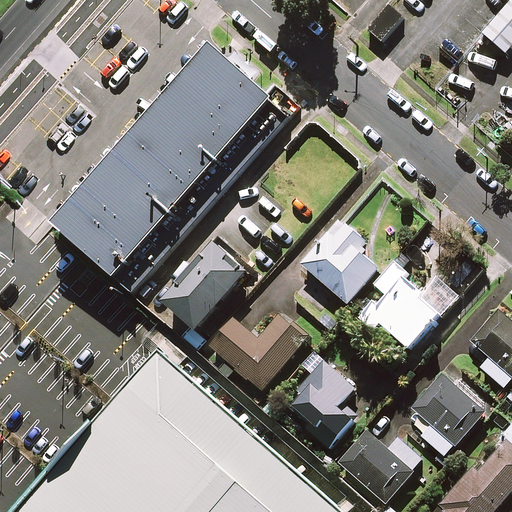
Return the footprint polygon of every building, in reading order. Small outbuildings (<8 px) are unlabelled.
[(508,56),(511,50),(511,4),(485,36),(508,56)] [(404,20),(390,9),(370,33),(384,44),(404,20)] [(278,102),(217,49),(58,228),(120,282),(278,102)] [(371,248),(343,223),(304,267),(350,307),(381,271),(364,257),(371,248)] [(251,276),(220,248),(169,306),(200,333),(251,276)] [(464,295),(426,260),(410,277),(397,264),(376,286),(387,296),(363,321),(374,331),(381,324),(410,352),(464,295)] [(511,386),(511,322),(500,312),(473,343),(491,359),(482,369),(508,391),(511,386)] [(309,340),(281,317),(260,341),(237,321),(213,349),(264,393),(309,340)] [(345,511),(166,355),(149,374),(89,441),(29,510),(27,511),(345,511)] [(357,390),(325,363),(289,405),(315,427),(310,432),(331,451),(359,418),(344,405),(357,390)] [(487,415),(445,377),(414,410),(434,428),(424,438),(447,459),(487,415)] [(511,431),(477,472),(475,470),(443,506),(446,509),(442,511),(495,511),(511,494),(511,431)] [(391,452),(369,433),(341,464),(388,506),(426,463),(401,441),(391,452)]
